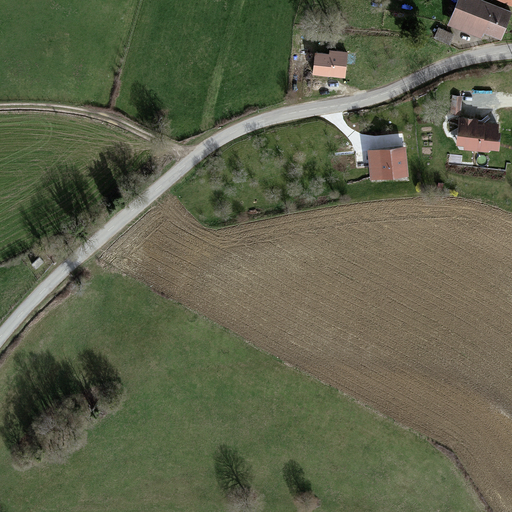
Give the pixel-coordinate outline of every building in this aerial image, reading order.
[(506,8),(482,0),(453,0),(447,16),(497,34),(506,8)] [(433,29),(430,39),(443,43),(446,33),(433,29)] [(327,54),(313,52),(311,72),(326,74),(327,71),(342,73),(345,52),(328,50),(327,54)] [(456,115),(457,98),(451,97),(449,114),(456,115)] [(494,150),(496,134),(493,134),(494,126),(480,124),(480,126),(473,126),(473,121),(457,119),(456,130),(463,139),(462,145),(461,149),(484,151),(484,149),(494,150)] [(462,145),(463,139),(456,130),(454,144),(462,145)] [(402,178),(399,148),(374,150),(375,159),(366,160),(368,181),(402,178)] [(375,159),(374,150),(366,151),(366,160),(375,159)]
